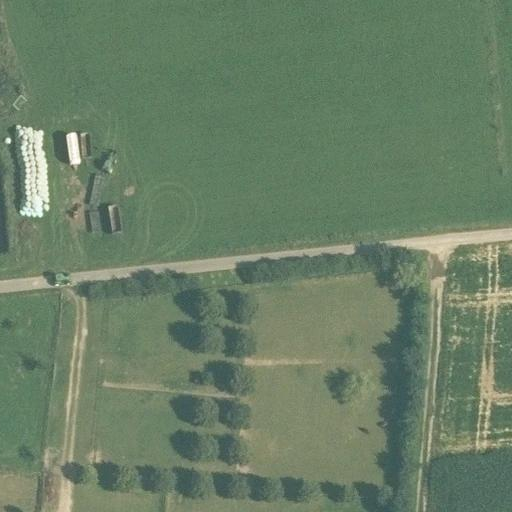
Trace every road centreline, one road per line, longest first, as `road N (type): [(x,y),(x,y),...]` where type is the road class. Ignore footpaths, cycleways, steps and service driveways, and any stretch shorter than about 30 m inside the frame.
road 1 (track): [(511,236),(0,294)]
road 2 (track): [(420,511),(446,242)]
